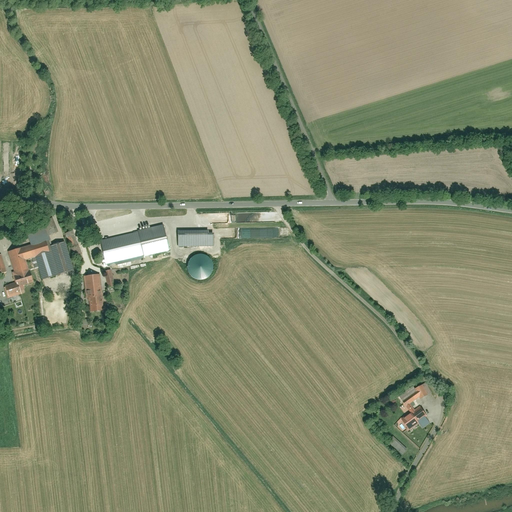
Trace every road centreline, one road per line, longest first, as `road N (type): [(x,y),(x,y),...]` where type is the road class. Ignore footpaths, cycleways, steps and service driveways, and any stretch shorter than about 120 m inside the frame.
road 1 (residential): [(394,511),(442,416),(440,395),(388,323),(308,251),(277,205)]
road 2 (tertiary): [(0,188),(69,204),(277,205)]
road 3 (tertiary): [(277,205),(429,200),(511,210)]
road 4 (track): [(338,204),(245,0)]
